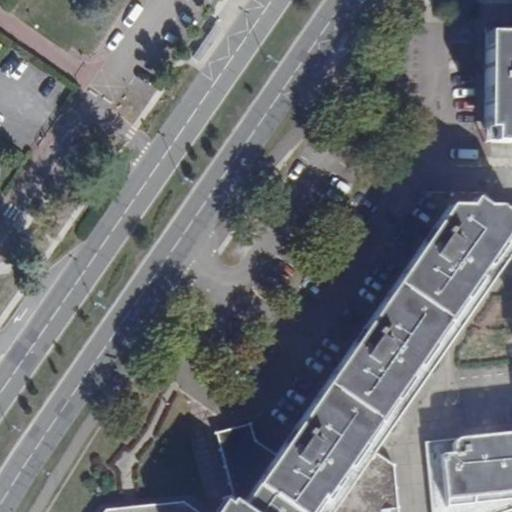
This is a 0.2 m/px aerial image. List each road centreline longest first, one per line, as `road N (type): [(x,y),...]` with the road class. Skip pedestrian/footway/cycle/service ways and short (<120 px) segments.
road 1 (tertiary): [(0,502),(348,0)]
road 2 (residential): [(0,261),(179,0)]
road 3 (tertiary): [(273,0),(132,205)]
road 4 (residential): [(0,272),(65,173),(132,205)]
road 5 (tertiary): [(132,205),(60,309)]
